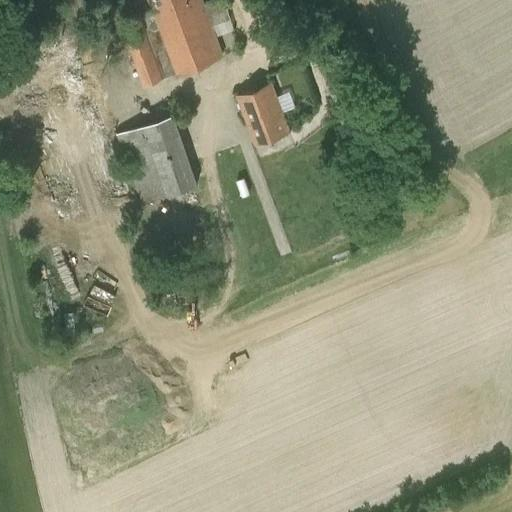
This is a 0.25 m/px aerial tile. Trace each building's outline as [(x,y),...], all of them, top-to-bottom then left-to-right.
[(145,84),(225,55),(217,36),(236,29),(225,0),(212,0),(205,3),(204,0),(152,0),(156,9),(141,15),(122,22),(145,84)] [(346,131),(364,123),(337,46),(318,51),(346,131)] [(256,143),(291,130),(273,82),(238,95),(256,143)] [(199,184),(174,113),(117,133),(142,204),(199,184)] [(34,174),(23,178),(32,202),(43,197),(40,189),(107,165),(98,140),(31,165),(34,174)] [(120,199),(112,175),(78,187),(87,210),(120,199)]
